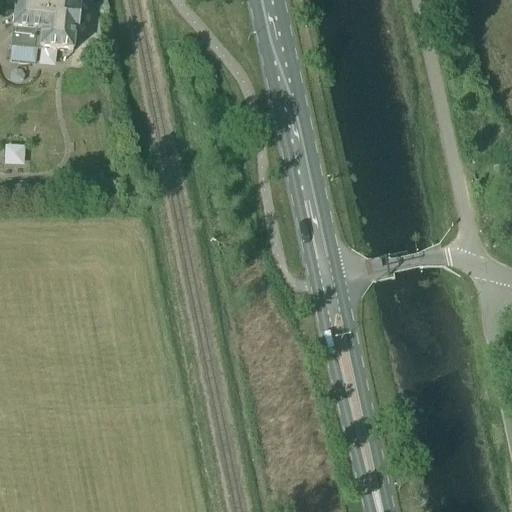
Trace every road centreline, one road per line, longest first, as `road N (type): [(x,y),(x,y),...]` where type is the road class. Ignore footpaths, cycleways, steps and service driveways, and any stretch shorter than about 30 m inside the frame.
road 1 (primary): [(328,282),(266,0)]
road 2 (unclassified): [(416,0),(473,266)]
road 3 (primary): [(377,511),(328,282)]
road 4 (unclassified): [(473,266),(511,448)]
road 5 (unclassified): [(328,282),(441,257),(473,266)]
